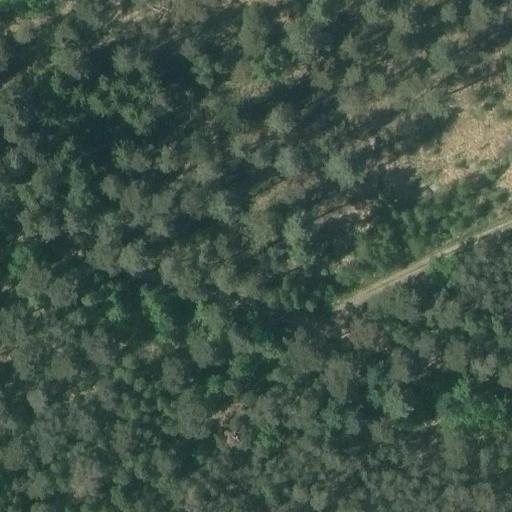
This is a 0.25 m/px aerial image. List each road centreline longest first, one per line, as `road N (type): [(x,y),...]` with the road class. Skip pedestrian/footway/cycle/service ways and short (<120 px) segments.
road 1 (track): [(0,238),(511,392)]
road 2 (track): [(325,338),(511,239)]
